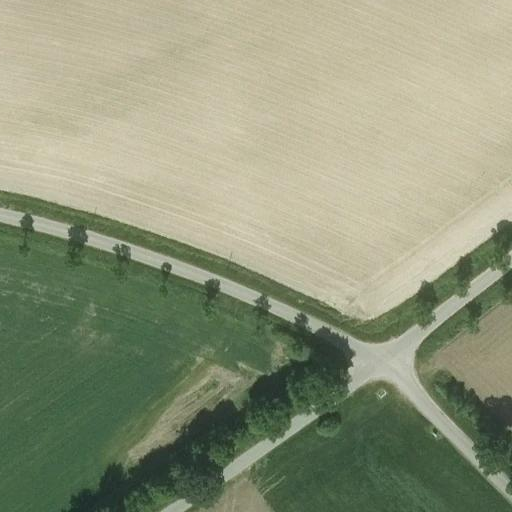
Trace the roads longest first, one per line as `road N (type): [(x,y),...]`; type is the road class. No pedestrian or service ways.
road 1 (unclassified): [(384,363),(218,282),(0,215)]
road 2 (unclassified): [(384,363),(173,511)]
road 3 (unclassified): [(511,492),(384,363)]
road 4 (unclassified): [(511,259),(384,363)]
